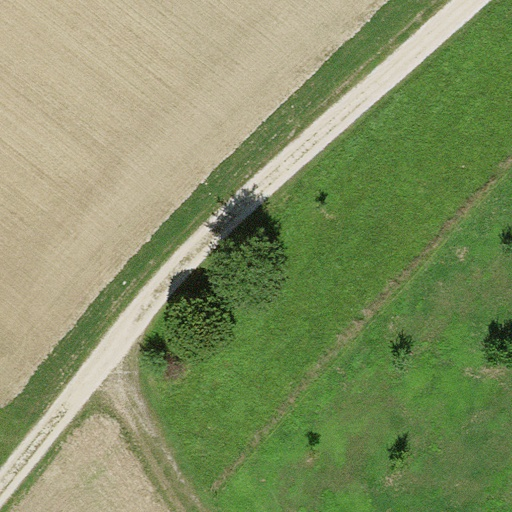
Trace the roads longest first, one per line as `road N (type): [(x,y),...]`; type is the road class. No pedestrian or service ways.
road 1 (track): [(0,485),(356,114),(489,0)]
road 2 (track): [(85,393),(154,511)]
